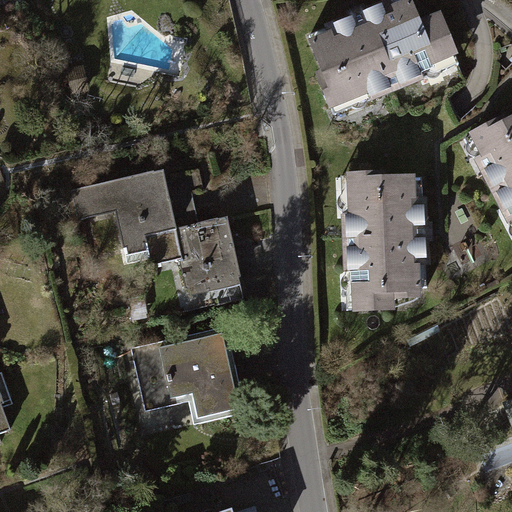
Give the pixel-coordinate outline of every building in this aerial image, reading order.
[(407,4),(302,44),(330,118),(454,71),(435,21),(416,28),(407,4)] [(511,119),(463,144),(511,239),(511,119)] [(197,169),(155,179),(168,236),(197,230),(193,212),(190,199),(203,196),(197,169)] [(141,242),(168,236),(155,179),(69,198),(74,224),(110,216),(120,260),(140,256),(138,248),(142,247),(141,242)] [(420,236),(419,179),(339,182),(342,314),(397,312),(396,292),(422,292),(420,236)] [(175,264),(186,315),(242,304),(226,225),(197,230),(168,236),(141,242),(142,247),(138,248),(140,256),(143,271),(175,264)] [(221,339),(134,358),(150,433),(237,414),(221,339)] [(0,438),(11,435),(2,410),(13,406),(2,375),(0,375),(0,438)] [(511,402),(501,407),(511,435),(511,402)]
